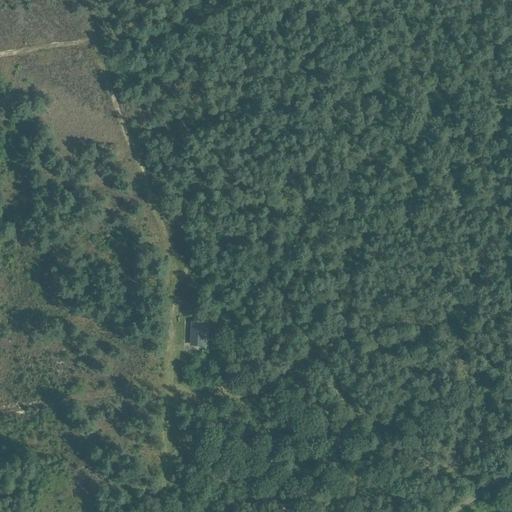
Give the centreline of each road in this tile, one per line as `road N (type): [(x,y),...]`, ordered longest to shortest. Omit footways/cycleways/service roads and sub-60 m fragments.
road 1 (track): [(166,511),(177,287),(143,167),(94,43),(0,55)]
road 2 (track): [(171,389),(245,394),(343,339),(399,322),(511,335)]
road 3 (track): [(511,433),(447,472),(420,471),(389,445),(318,353)]
road 4 (track): [(171,386),(0,412)]
